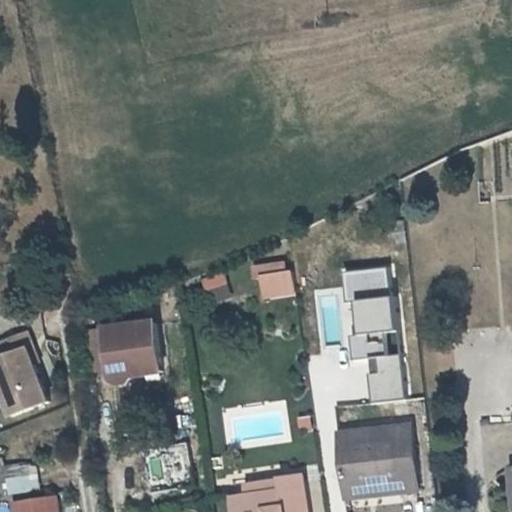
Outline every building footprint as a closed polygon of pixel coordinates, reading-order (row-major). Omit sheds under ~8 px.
[(257,259),(259,270),(265,269),(265,268),(288,264),(287,254),(257,259)] [(298,279),(296,263),(288,264),(265,268),(265,269),(268,289),(299,284),(298,279)] [(315,289),(319,352),(352,349),(349,304),(387,301),(385,271),(347,274),(347,287),(315,289)] [(382,330),(403,327),(401,305),(379,308),(382,330)] [(90,331),(95,376),(114,374),(116,387),(171,380),(164,322),(90,331)] [(29,349),(34,348),(28,331),(0,341),(0,347),(3,357),(0,357),(0,387),(4,399),(42,386),(33,361),(29,349)] [(29,349),(33,361),(38,360),(34,348),(29,349)] [(314,419),(312,406),(302,408),(304,420),(314,419)] [(427,479),(422,414),(398,416),(347,421),(348,435),(351,471),(404,465),(406,481),(427,479)] [(288,479),(254,484),(238,487),(242,510),(235,510),(235,511),(316,511),(308,465),(287,469),(288,479)] [(404,465),(351,471),(353,486),(406,481),(404,465)] [(37,466),(6,468),(8,493),(39,491),(37,466)] [(287,469),(252,475),(254,484),(288,479),(287,469)] [(238,487),(232,487),(235,510),(242,510),(238,487)] [(57,511),(55,495),(15,501),(16,511),(57,511)]
